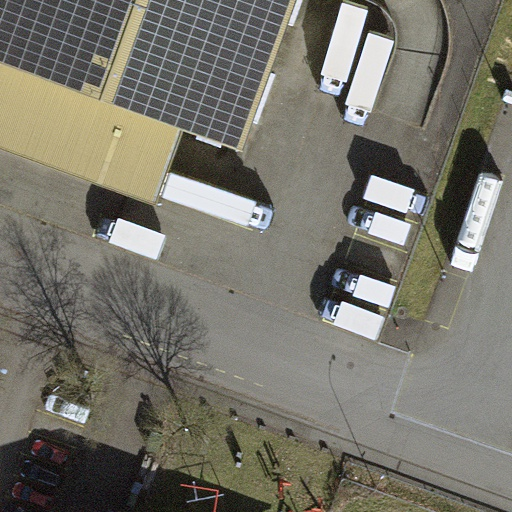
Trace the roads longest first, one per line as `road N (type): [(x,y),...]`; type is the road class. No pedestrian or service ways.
road 1 (unclassified): [(54,268),(383,435),(511,487)]
road 2 (unclassified): [(0,421),(54,268)]
